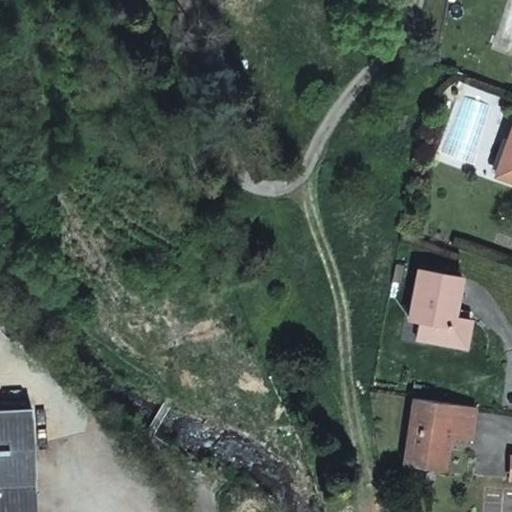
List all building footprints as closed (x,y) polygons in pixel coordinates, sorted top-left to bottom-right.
[(511,175),(511,127),(496,171),(511,175)] [(431,339),(472,345),(476,319),(461,316),(468,275),(427,268),(418,319),(426,320),(434,322),(431,339)] [(424,337),(431,339),(434,322),(426,320),(424,337)] [(471,439),(476,405),(414,396),(406,464),(446,469),(451,436),(471,439)] [(0,511),(35,511),(32,405),(0,406),(0,511)]
